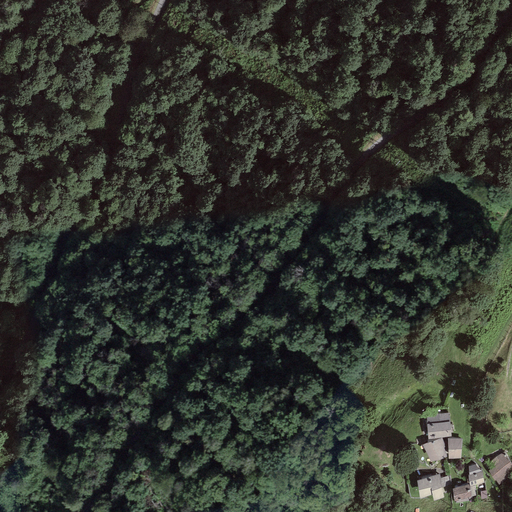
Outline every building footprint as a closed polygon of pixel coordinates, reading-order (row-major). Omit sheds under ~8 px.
[(449,411),(426,413),(428,434),(451,432),(449,411)] [(441,434),(423,440),(429,458),(445,452),(443,444),(445,444),(441,434)] [(462,436),(448,434),(448,453),(460,455),(462,436)] [(492,464),(489,466),(499,482),(510,475),(507,470),(511,466),(511,464),(504,450),(489,459),(492,464)] [(475,464),(467,464),(469,482),(483,481),(482,470),(475,464)] [(440,470),(417,474),(419,490),(432,488),(433,495),(443,493),(442,485),(450,484),(449,474),(441,475),(440,470)] [(466,481),(452,483),(454,496),(471,494),(470,484),(467,484),(466,481)]
